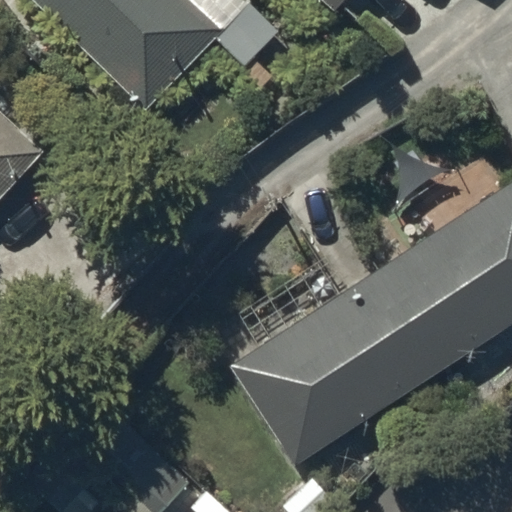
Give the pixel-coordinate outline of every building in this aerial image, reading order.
[(27,0),(148,116),(217,44),(171,0),(27,0)] [(350,0),(322,0),(337,14),(350,0)] [(0,198),(13,183),(17,187),(44,158),(0,118),(0,198)] [(511,190),(231,374),(295,472),(511,329),(511,190)] [(0,373),(0,409),(18,392),(0,373)] [(170,511),(192,489),(100,404),(24,486),(52,511),(102,511),(83,494),(102,473),(128,496),(113,511),(170,511)] [(313,482),(283,510),(284,511),(333,511),(347,499),(332,483),(323,492),(313,482)]
